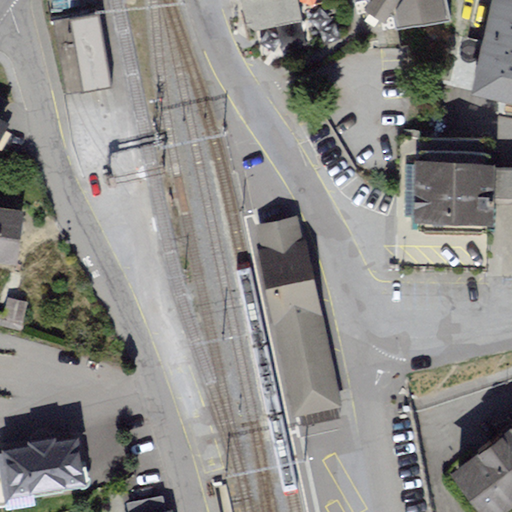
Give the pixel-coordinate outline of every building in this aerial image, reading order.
[(242,0),(247,23),(301,12),(299,0),(242,0)] [(442,14),(439,0),(366,0),(362,8),(380,20),(388,10),(392,26),(442,14)] [(511,0),(495,0),(478,90),(511,97),(511,0)] [(97,87),(112,85),(98,11),(70,16),(53,20),(66,88),(74,86),(83,85),(84,90),(97,87)] [(490,139),(400,137),(398,243),(397,268),(488,269),(489,219),(490,197),(490,168),(490,139)] [(511,168),(490,168),(490,197),(511,197),(511,168)] [(17,216),(0,213),(0,254),(11,256),(15,226),(17,216)] [(299,238),(295,217),(265,224),(270,250),(264,251),(280,323),(318,315),(302,237),(299,238)] [(27,302),(10,298),(5,317),(23,320),(27,302)] [(297,405),(335,397),(318,315),(280,323),(297,405)] [(499,511),(511,502),(511,432),(510,434),(459,473),(489,511),(499,511)] [(84,480),(77,436),(57,440),(56,435),(41,437),(29,439),(30,444),(5,448),(12,492),(84,480)]
